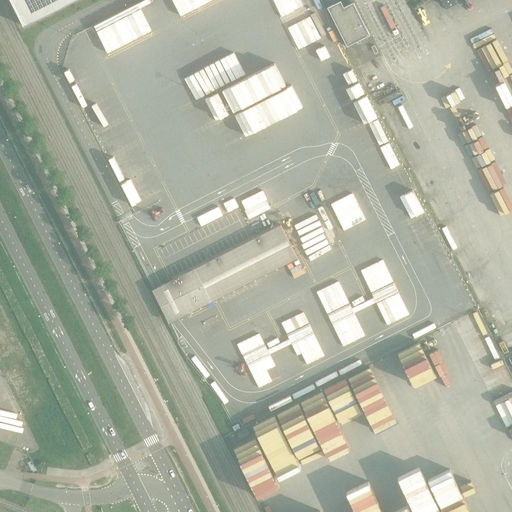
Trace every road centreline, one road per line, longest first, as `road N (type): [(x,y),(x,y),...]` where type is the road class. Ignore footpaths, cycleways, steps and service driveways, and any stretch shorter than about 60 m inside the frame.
road 1 (tertiary): [(177,494),(0,139)]
road 2 (tertiary): [(0,218),(136,488)]
road 3 (unclassified): [(125,216),(50,66),(57,34),(123,0)]
road 4 (unknown): [(231,0),(137,51),(206,201)]
road 5 (unknown): [(330,161),(248,0)]
